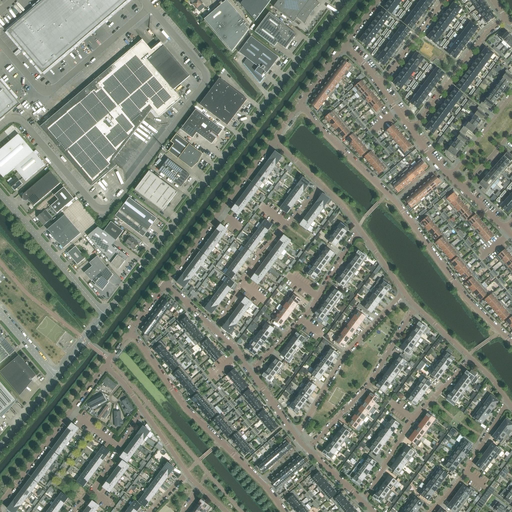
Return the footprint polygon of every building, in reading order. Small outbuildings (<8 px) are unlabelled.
[(43,0),(7,31),(43,74),(128,0),(43,0)] [(191,0),(190,1),(193,4),(192,5),(196,10),(197,9),(199,12),(204,7),(202,5),(203,4),(200,0),(191,0)] [(206,18),(204,19),(232,52),(249,30),(244,25),(247,23),(233,7),(230,3),(226,0),(223,3),(221,1),(219,3),(221,5),(215,10),(209,15),(208,16),(207,14),(205,16),(206,18)] [(243,0),(241,4),(247,11),(255,21),(271,0),(243,0)] [(278,0),(273,7),(293,22),(297,18),(305,24),(306,22),(308,18),(310,15),(311,15),(312,15),(313,14),(313,13),(313,12),(313,11),(316,7),(320,4),(319,4),(314,0),(278,0)] [(398,5),(391,0),(389,0),(387,4),(395,9),(398,5)] [(477,9),(485,4),(482,0),(481,0),(474,5),(477,9)] [(428,7),(420,1),(417,6),(425,12),(428,7)] [(461,9),(454,3),(450,7),(458,13),(461,9)] [(395,9),(387,4),(384,8),(391,14),(395,9)] [(480,14),(488,8),(485,4),(477,9),(480,14)] [(425,12),(417,6),(414,10),(421,16),(425,12)] [(458,13),(450,7),(447,12),(455,18),(458,13)] [(483,18),(491,13),(488,8),(480,14),(483,18)] [(390,16),(382,10),(379,14),(387,20),(390,16)] [(421,16),(414,10),(410,15),(418,20),(421,16)] [(455,18),(447,12),(444,16),(451,22),(455,18)] [(269,13),(255,32),(274,47),(277,43),(285,49),(294,37),(296,34),(294,32),(285,25),(269,13)] [(485,24),(494,17),(491,13),(483,18),(481,19),(485,24)] [(387,20),(379,14),(376,19),(383,25),(387,20)] [(418,20),(410,15),(407,19),(415,25),(418,20)] [(451,22),(444,16),(440,20),(448,26),(451,22)] [(383,25),(376,19),(372,23),(380,29),(383,25)] [(415,25),(407,19),(404,23),(411,29),(415,25)] [(448,26),(440,20),(437,25),(445,30),(448,26)] [(478,28),(470,22),(467,27),(475,33),(478,28)] [(380,29),(372,23),(369,27),(377,33),(380,29)] [(410,31),(403,25),(399,30),(407,35),(410,31)] [(445,30),(437,25),(434,29),(442,35),(445,30)] [(377,33),(369,27),(366,32),(374,37),(377,33)] [(475,33),(467,27),(464,31),(471,37),(475,33)] [(442,35),(434,29),(431,33),(438,39),(442,35)] [(407,35),(399,30),(396,34),(404,40),(407,35)] [(503,41),(510,34),(505,30),(502,34),(500,32),(496,36),(502,42),(503,41)] [(471,37),(464,31),(461,35),(468,41),(471,37)] [(374,37),(366,32),(363,36),(370,42),(374,37)] [(438,39),(431,33),(427,38),(435,44),(438,39)] [(404,40),(396,34),(393,38),(400,44),(404,40)] [(507,44),(511,39),(511,36),(510,34),(503,41),(507,44)] [(468,41),(461,35),(457,40),(465,46),(468,41)] [(370,42),(363,36),(359,41),(367,46),(370,42)] [(44,124),(41,127),(92,187),(98,194),(123,172),(117,165),(112,162),(135,132),(147,116),(149,113),(152,109),(159,117),(181,98),(173,90),(190,76),(156,37),(154,39),(157,42),(159,44),(151,50),(150,48),(143,40),(68,103),(44,124)] [(251,37),(239,52),(247,59),(243,63),(260,83),(264,77),(262,76),(264,75),(265,76),(279,58),(251,37)] [(400,44),(393,38),(389,43),(397,48),(400,44)] [(465,46),(457,40),(454,44),(462,50),(465,46)] [(397,48),(389,43),(386,47),(394,53),(397,48)] [(462,50),(454,44),(451,48),(458,54),(462,50)] [(394,53),(386,47),(383,51),(391,57),(394,53)] [(458,54),(451,48),(447,53),(455,59),(458,54)] [(493,54),(486,48),(482,52),(490,58),(493,54)] [(391,57),(383,51),(380,55),(387,61),(391,57)] [(490,58),(482,52),(479,57),(487,62),(490,58)] [(424,59),(416,53),(413,57),(420,63),(424,59)] [(387,61),(380,55),(376,60),(384,66),(387,61)] [(420,63),(413,57),(409,62),(417,67),(420,63)] [(487,62),(479,57),(476,61),(483,67),(487,62)] [(349,72),(354,66),(349,61),(348,64),(343,60),(339,65),(349,72)] [(483,67),(476,61),(473,65),(480,71),(483,67)] [(417,67),(409,62),(406,66),(414,72),(417,67)] [(349,72),(339,65),(336,69),(346,76),(349,72)] [(480,71),(473,65),(469,70),(477,75),(480,71)] [(414,72),(406,66),(403,70),(411,76),(414,72)] [(444,74),(436,68),(433,72),(441,78),(444,74)] [(346,76),(336,69),(333,73),(341,79),(344,75),(346,77),(346,76)] [(511,80),(511,77),(509,75),(511,73),(506,69),(504,72),(506,73),(503,77),(510,83),(511,80)] [(411,76),(403,70),(400,75),(407,80),(411,76)] [(477,75),(469,70),(466,74),(474,80),(477,75)] [(441,78),(433,72),(430,77),(437,83),(441,78)] [(341,79),(333,73),(330,78),(338,84),(341,79)] [(474,80),(466,74),(463,78),(471,84),(474,80)] [(407,80),(400,75),(397,79),(404,85),(407,80)] [(510,83),(503,77),(501,76),(498,81),(507,87),(510,83)] [(437,83),(430,77),(426,81),(434,87),(437,83)] [(219,78),(199,105),(203,107),(223,123),(227,126),(235,116),(233,115),(238,108),(240,109),(247,99),(239,93),(222,81),(219,78)] [(338,84),(330,78),(326,82),(336,89),(335,88),(338,84)] [(471,84),(463,78),(460,83),(467,88),(471,84)] [(404,85),(397,79),(393,83),(401,89),(404,85)] [(0,119),(4,116),(19,103),(0,80),(0,119)] [(356,93),(366,85),(362,81),(354,87),(358,91),(356,93)] [(434,87),(426,81),(423,85),(431,91),(434,87)] [(507,87),(498,81),(494,85),(496,86),(503,91),(507,87)] [(336,89),(326,82),(323,86),(333,94),(336,89)] [(467,88),(460,83),(456,87),(464,93),(467,88)] [(360,97),(369,89),(366,85),(356,93),(360,97)] [(431,91),(423,85),(420,90),(428,95),(431,91)] [(333,94),(323,86),(320,91),(330,98),(333,94)] [(503,91),(496,86),(493,90),(500,96),(503,91)] [(364,101),(373,93),(369,89),(360,97),(364,101)] [(463,95),(455,89),(452,93),(459,99),(463,95)] [(428,95),(420,90),(417,94),(424,100),(428,95)] [(500,96),(493,90),(490,94),(490,95),(497,100),(500,96)] [(330,98),(320,91),(317,95),(325,101),(328,97),(329,98),(330,98)] [(367,105),(376,97),(373,93),(364,101),(364,102),(365,100),(368,104),(367,105)] [(459,99),(452,93),(448,98),(456,103),(459,99)] [(497,100),(490,95),(490,94),(488,93),(485,98),(486,99),(494,104),(497,100)] [(424,100),(417,94),(413,98),(421,104),(424,100)] [(325,101),(317,95),(314,99),(323,107),(323,106),(322,105),(325,101)] [(371,109),(380,101),(376,97),(367,105),(371,109)] [(421,104),(413,98),(410,103),(418,109),(421,104)] [(456,103),(448,98),(445,102),(453,108),(456,103)] [(317,114),(323,107),(314,99),(310,104),(315,107),(314,109),(317,114)] [(494,104),(486,99),(483,103),(482,102),(480,105),(485,108),(486,106),(490,109),(494,104)] [(379,109),(384,106),(380,101),(371,109),(376,116),(381,112),(379,109)] [(453,108),(445,102),(442,106),(450,112),(453,108)] [(450,112),(442,106),(439,111),(446,116),(450,112)] [(485,115),(482,112),(483,110),(478,106),(477,109),(478,110),(475,114),(482,120),(485,115)] [(196,109),(181,130),(192,138),(197,133),(212,144),(216,138),(219,138),(218,136),(219,135),(223,130),(219,127),(199,112),(196,109)] [(328,123),(337,115),(334,111),(325,118),(328,123)] [(446,116),(439,111),(435,115),(443,121),(446,116)] [(482,120),(475,114),(472,119),(479,124),(482,120)] [(332,127),(341,119),(337,115),(328,123),(332,127)] [(443,121),(435,115),(432,119),(440,125),(443,121)] [(479,124),(472,119),(470,117),(467,122),(468,123),(476,128),(479,124)] [(335,131),(344,123),(341,119),(332,127),(335,131)] [(440,125),(432,119),(429,124),(437,129),(440,125)] [(339,135),(348,127),(344,123),(335,131),(339,135)] [(476,128),(468,123),(465,127),(464,126),(461,129),(466,133),(468,130),(472,133),(476,128)] [(437,129),(429,124),(425,128),(433,134),(437,129)] [(388,137),(397,129),(394,125),(385,133),(388,137)] [(354,134),(348,127),(339,135),(343,139),(344,138),(346,140),(354,134)] [(393,140),(401,133),(397,129),(388,137),(389,138),(390,136),(393,140)] [(468,139),(464,136),(466,133),(461,129),(455,137),(457,138),(464,144),(468,139)] [(397,144),(405,137),(401,133),(393,140),(397,144)] [(0,174),(3,178),(6,175),(15,168),(34,152),(18,134),(0,149),(0,174)] [(174,144),(168,151),(191,169),(194,165),(195,166),(198,163),(201,158),(200,157),(203,154),(176,134),(171,142),(174,144)] [(350,145),(359,137),(359,136),(357,138),(354,134),(346,140),(350,145)] [(353,149),(362,141),(359,137),(350,145),(353,149)] [(400,148),(408,142),(405,137),(397,144),(400,148)] [(464,144),(457,138),(454,142),(461,148),(464,144)] [(357,153),(366,145),(366,144),(364,146),(361,142),(363,141),(362,141),(353,149),(357,153)] [(408,150),(412,146),(408,142),(400,148),(399,150),(405,156),(410,152),(408,150)] [(461,148),(454,142),(451,147),(450,147),(458,152),(461,148)] [(367,156),(372,151),(366,145),(357,153),(360,157),(365,153),(367,156)] [(458,152),(450,147),(451,147),(449,146),(444,153),(449,156),(450,154),(454,157),(458,152)] [(413,156),(418,152),(415,149),(409,155),(412,158),(414,156),(413,156)] [(368,162),(375,156),(372,151),(367,156),(364,158),(368,162)] [(34,152),(15,168),(26,181),(45,165),(34,152)] [(282,157),(275,152),(274,154),(273,154),(272,156),(279,161),(280,159),(282,157)] [(279,161),(272,156),(268,161),(275,166),(279,161)] [(371,166),(379,160),(375,156),(368,162),(371,166)] [(511,162),(504,156),(500,160),(507,166),(511,162)] [(168,159),(159,171),(181,187),(190,176),(168,159)] [(427,168),(424,163),(425,162),(422,159),(417,164),(423,171),(427,168)] [(375,170),(384,162),(382,163),(379,160),(371,166),(375,170)] [(507,166),(500,160),(497,164),(505,171),(509,167),(507,166)] [(275,166),(268,161),(265,165),(272,170),(275,166)] [(390,169),(384,162),(375,170),(378,175),(383,171),(385,174),(390,169)] [(423,171),(417,164),(412,167),(419,175),(423,171)] [(505,171),(497,164),(493,168),(501,175),(505,171)] [(272,170),(265,165),(262,169),(269,175),(272,170)] [(419,175),(412,167),(409,170),(407,169),(415,178),(419,175)] [(501,175),(493,168),(489,172),(498,179),(498,180),(502,176),(501,176),(501,175)] [(269,175),(262,169),(259,174),(266,179),(269,175)] [(415,178),(407,169),(403,173),(411,182),(415,178)] [(149,171),(135,190),(163,211),(177,192),(169,186),(154,175),(149,171)] [(22,196),(22,197),(22,198),(23,199),(23,200),(24,201),(25,201),(26,201),(27,201),(28,200),(34,206),(36,204),(60,183),(50,172),(46,175),(25,193),(24,195),(23,195),(22,196)] [(498,179),(489,172),(486,176),(494,183),(498,179)] [(411,182),(403,173),(399,176),(407,185),(411,182)] [(266,179),(259,174),(255,178),(262,183),(266,179)] [(445,182),(441,177),(438,180),(434,175),(430,179),(438,188),(445,182)] [(407,185),(399,176),(400,178),(396,181),(395,179),(395,180),(403,189),(407,185)] [(494,183),(486,176),(482,180),(491,187),(494,183)] [(11,178),(7,181),(10,184),(9,185),(15,191),(17,189),(23,184),(17,178),(13,181),(11,178)] [(262,183),(255,178),(252,182),(259,188),(262,183)] [(310,183),(303,178),(301,180),(300,182),(307,188),(308,185),(310,183)] [(438,188),(430,179),(426,182),(434,192),(438,188)] [(403,189),(395,180),(388,186),(392,190),(395,188),(398,193),(403,189)] [(491,187),(482,180),(478,184),(482,188),(480,190),(485,194),(491,187)] [(307,188),(300,182),(296,187),(303,192),(307,188)] [(434,192),(426,182),(422,186),(430,195),(434,192)] [(258,189),(251,184),(248,188),(255,193),(258,189)] [(430,195),(422,186),(418,189),(424,197),(428,194),(429,195),(430,195)] [(58,200),(51,206),(57,214),(73,200),(74,199),(64,187),(55,195),(58,200)] [(303,192),(296,187),(293,191),(300,196),(303,192)] [(444,195),(452,189),(450,187),(445,191),(442,193),(444,195)] [(255,193),(248,188),(245,192),(252,198),(255,193)] [(424,197),(418,189),(413,193),(420,200),(422,202),(420,200),(424,197)] [(300,196),(293,191),(290,195),(297,201),(300,196)] [(252,198),(245,192),(241,197),(248,202),(252,198)] [(420,200),(413,193),(409,196),(413,200),(417,206),(422,202),(420,200)] [(449,205),(458,197),(454,193),(445,201),(449,205)] [(331,201),(323,194),(321,196),(319,199),(326,204),(328,205),(331,201)] [(297,201),(290,195),(287,200),(294,205),(297,201)] [(417,206),(413,200),(409,196),(405,200),(409,205),(406,207),(410,212),(417,206)] [(248,202),(241,197),(238,201),(245,206),(248,202)] [(452,209),(461,201),(458,197),(449,205),(452,209)] [(122,207),(115,216),(143,237),(150,228),(157,219),(129,198),(122,207)] [(326,204),(319,199),(316,203),(323,208),(326,204)] [(511,207),(511,203),(507,199),(503,203),(511,209),(511,207)] [(294,205),(287,200),(283,204),(290,209),(294,205)] [(245,206),(238,201),(235,205),(242,211),(245,206)] [(456,213),(465,205),(461,201),(452,209),(456,213)] [(323,208),(316,203),(313,207),(320,212),(323,208)] [(511,209),(503,203),(500,207),(507,213),(511,209)] [(290,209),(283,204),(280,209),(287,214),(290,209)] [(242,211),(235,205),(231,210),(238,215),(242,211)] [(459,217),(469,209),(465,205),(456,213),(459,217)] [(320,212),(313,207),(310,212),(317,217),(320,212)] [(470,216),(472,214),(469,209),(459,217),(463,222),(465,220),(470,216)] [(317,217),(310,212),(306,216),(313,221),(317,217)] [(38,217),(37,217),(44,225),(46,223),(49,220),(43,213),(41,214),(39,216),(38,217)] [(424,228),(433,220),(427,213),(422,217),(425,220),(420,223),(424,228)] [(49,228),(48,230),(54,237),(56,239),(73,224),(65,215),(49,228)] [(471,218),(470,216),(465,220),(470,227),(479,219),(476,215),(471,218)] [(313,221),(306,216),(303,220),(310,226),(313,221)] [(474,231),(483,223),(479,219),(470,227),(474,231)] [(272,225),(265,220),(262,225),(269,230),(272,225)] [(310,226),(303,220),(300,225),(307,230),(310,226)] [(428,232),(435,225),(432,221),(434,220),(433,220),(424,228),(428,232)] [(98,227),(88,236),(91,239),(115,268),(118,271),(128,257),(113,245),(116,241),(122,233),(123,231),(111,222),(105,230),(104,231),(98,227)] [(349,229),(344,226),(345,225),(342,222),(341,223),(340,222),(336,227),(345,234),(349,229)] [(477,235),(486,227),(483,223),(474,231),(477,235)] [(73,224),(56,239),(57,241),(64,248),(81,234),(73,224)] [(227,230),(222,226),(220,225),(217,229),(224,234),(227,230)] [(269,230),(262,225),(259,229),(266,234),(269,230)] [(431,236),(439,229),(435,225),(428,232),(431,236)] [(345,234),(336,227),(337,228),(334,232),(342,238),(345,234)] [(481,239),(490,231),(486,227),(477,235),(481,239)] [(224,234),(217,229),(214,233),(221,239),(224,234)] [(266,234),(259,229),(255,233),(262,239),(266,234)] [(435,240),(443,233),(439,229),(431,236),(435,240)] [(484,244),(494,236),(490,231),(481,239),(484,244)] [(342,238),(334,232),(331,236),(330,235),(339,242),(342,238)] [(221,239),(214,233),(211,238),(218,243),(221,239)] [(262,239),(255,233),(252,238),(259,243),(262,239)] [(339,242),(330,235),(326,240),(336,247),(339,242)] [(291,241),(284,236),(280,240),(287,245),(291,241)] [(439,248),(448,240),(444,236),(435,243),(439,248)] [(130,237),(125,243),(134,250),(139,243),(130,237)] [(218,243),(211,238),(207,242),(214,247),(218,243)] [(259,243),(252,238),(249,242),(256,247),(259,243)] [(287,245),(280,240),(277,244),(284,250),(287,245)] [(442,252),(452,244),(451,244),(450,245),(447,241),(448,240),(439,248),(442,252)] [(214,247),(207,242),(204,246),(211,252),(214,247)] [(256,247),(249,242),(245,247),(252,252),(256,247)] [(284,250),(277,244),(274,249),(281,254),(284,250)] [(446,256),(455,248),(452,244),(442,252),(446,256)] [(71,250),(68,253),(78,265),(81,262),(86,258),(76,246),(71,250)] [(211,252),(204,246),(201,251),(208,256),(211,252)] [(334,254),(325,247),(322,251),(331,258),(334,254)] [(252,253),(244,248),(241,252),(248,258),(252,253)] [(457,254),(459,252),(455,248),(446,256),(450,260),(452,258),(457,254)] [(281,254),(274,249),(271,253),(278,258),(281,254)] [(500,262),(509,254),(505,249),(496,257),(500,262)] [(367,257),(366,256),(366,255),(363,253),(363,254),(358,250),(355,255),(364,262),(367,257)] [(331,258),(322,251),(318,256),(328,262),(331,258)] [(207,257),(200,252),(196,257),(203,262),(207,257)] [(248,258),(241,252),(238,257),(245,262),(248,258)] [(278,258),(271,253),(267,257),(274,263),(278,258)] [(463,260),(457,254),(452,258),(454,260),(450,264),(454,268),(463,260)] [(503,266),(511,258),(511,256),(509,254),(500,262),(503,266)] [(364,262),(355,255),(352,259),(361,266),(364,262)] [(92,266),(84,273),(91,281),(107,268),(107,267),(97,256),(89,263),(92,266)] [(328,262),(318,256),(315,260),(324,267),(328,262)] [(203,262),(196,257),(193,261),(200,266),(203,262)] [(245,262),(238,257),(235,261),(242,266),(245,262)] [(274,263),(267,257),(264,262),(271,267),(274,263)] [(507,270),(511,265),(511,258),(503,266),(507,270)] [(361,266),(352,259),(348,264),(358,270),(361,266)] [(324,267),(315,260),(312,264),(321,271),(324,267)] [(457,272),(467,264),(463,260),(454,268),(457,272)] [(200,266),(193,261),(190,265),(197,271),(200,266)] [(242,266),(235,261),(231,265),(238,271),(242,266)] [(271,267),(264,262),(261,266),(268,271),(271,267)] [(321,271),(312,264),(313,265),(310,269),(309,268),(318,275),(321,271)] [(358,270),(348,264),(345,268),(354,275),(358,270)] [(461,276),(470,268),(467,264),(457,272),(461,276)] [(197,271),(190,265),(187,270),(194,275),(197,271)] [(238,271),(231,265),(228,270),(235,275),(238,271)] [(268,271),(261,266),(258,270),(265,276),(268,271)] [(107,268),(91,281),(92,280),(95,283),(96,284),(95,285),(102,291),(104,288),(109,282),(108,282),(113,275),(107,268)] [(318,275),(309,268),(306,272),(305,273),(314,280),(318,275)] [(354,275),(345,268),(342,272),(351,279),(354,275)] [(467,278),(472,274),(474,273),(470,268),(461,276),(465,281),(467,278)] [(194,275),(187,270),(184,274),(191,279),(194,275)] [(235,275),(228,270),(225,274),(232,279),(235,275)] [(265,276),(258,270),(254,275),(261,280),(265,276)] [(351,279),(342,272),(339,277),(348,283),(351,279)] [(191,279),(184,274),(180,278),(187,284),(191,279)] [(478,280),(472,274),(467,278),(469,280),(465,284),(469,288),(478,280)] [(261,280),(254,275),(251,279),(258,284),(261,280)] [(348,283),(339,277),(335,281),(344,288),(348,283)] [(187,284),(180,278),(178,281),(177,283),(184,288),(186,286),(187,284)] [(235,284),(228,278),(224,283),(231,288),(235,284)] [(391,287),(387,284),(387,283),(384,281),(382,280),(379,285),(388,292),(391,287)] [(472,293),(481,285),(478,280),(469,288),(472,293)] [(231,288),(224,283),(221,287),(228,292),(231,288)] [(388,292),(379,285),(376,289),(385,296),(388,292)] [(476,297),(485,289),(481,285),(472,293),(476,297)] [(228,292),(221,287),(218,291),(225,297),(228,292)] [(343,295),(334,288),(330,292),(340,299),(343,295)] [(385,296),(376,289),(372,293),(381,300),(385,296)] [(490,295),(485,289),(476,297),(479,301),(487,295),(488,297),(490,295)] [(225,297),(218,291),(215,296),(222,301),(225,297)] [(340,299),(330,292),(327,297),(336,304),(340,299)] [(381,300),(372,293),(369,298),(378,305),(381,300)] [(488,305),(497,297),(493,293),(490,295),(488,297),(484,301),(488,305)] [(301,300),(293,294),(290,298),(298,304),(301,300)] [(222,301),(215,296),(211,300),(218,305),(222,301)] [(336,304),(327,297),(324,301),(333,308),(336,304)] [(491,309),(501,301),(500,301),(499,302),(496,299),(497,297),(488,305),(491,309)] [(175,304),(171,300),(169,298),(167,301),(168,303),(169,303),(168,303),(163,300),(160,304),(170,311),(175,304)] [(252,303),(245,298),(242,302),(249,307),(252,303)] [(298,304),(290,298),(289,298),(285,302),(295,309),(298,304)] [(378,305),(369,298),(366,302),(375,309),(378,305)] [(218,305),(211,300),(208,304),(215,310),(218,305)] [(333,308),(324,301),(321,305),(330,312),(333,308)] [(495,313),(504,305),(501,301),(491,309),(495,313)] [(249,307),(242,302),(239,307),(246,312),(249,307)] [(295,309),(285,302),(282,307),(291,313),(295,309)] [(366,302),(363,306),(359,303),(357,306),(368,315),(370,312),(372,313),(375,309),(366,302)] [(215,310),(208,304),(206,303),(203,307),(212,314),(213,312),(215,310)] [(170,311),(160,304),(157,308),(165,315),(168,311),(170,312),(170,311)] [(330,312),(321,305),(318,310),(327,317),(327,316),(326,316),(329,312),(330,313),(330,312)] [(498,317),(508,309),(504,305),(495,313),(498,317)] [(246,312),(239,307),(235,311),(242,316),(246,312)] [(291,313),(282,307),(279,311),(288,318),(291,313)] [(165,315),(157,308),(153,313),(162,319),(165,315)] [(508,320),(511,316),(511,314),(508,309),(498,317),(502,321),(506,318),(508,320)] [(327,317),(318,310),(314,314),(323,321),(327,317)] [(242,316),(235,311),(232,315),(239,320),(242,316)] [(288,318),(279,311),(276,315),(285,322),(288,318)] [(366,317),(358,311),(355,315),(354,315),(363,322),(366,317)] [(162,319),(153,313),(150,317),(160,324),(159,323),(162,319)] [(239,320),(232,315),(229,319),(236,325),(239,320)] [(285,322),(276,315),(272,320),(281,327),(285,322)] [(363,322),(354,315),(350,319),(359,326),(363,322)] [(181,329),(191,321),(187,316),(183,320),(180,318),(175,322),(181,329)] [(160,324),(150,317),(147,322),(157,329),(160,324)] [(236,325),(229,319),(226,324),(233,329),(236,325)] [(359,326),(350,319),(347,323),(356,330),(359,326)] [(185,333),(194,325),(191,321),(181,329),(182,329),(183,328),(186,331),(185,333)] [(157,329),(147,322),(144,326),(154,333),(152,332),(155,328),(157,329)] [(429,330),(426,328),(427,327),(424,324),(423,325),(419,322),(415,327),(424,333),(426,334),(429,330)] [(274,329),(266,323),(263,328),(271,334),(274,329)] [(356,330),(347,323),(347,324),(348,325),(345,328),(344,328),(353,335),(356,330)] [(233,329),(226,324),(222,328),(229,333),(233,329)] [(188,337),(198,329),(194,325),(185,333),(188,337)] [(147,342),(154,333),(144,326),(140,330),(145,334),(143,337),(147,342)] [(424,333),(415,327),(412,331),(421,338),(422,337),(421,337),(424,333)] [(271,334),(263,328),(260,332),(259,331),(268,338),(271,334)] [(353,335),(344,328),(341,332),(350,339),(353,335)] [(192,341),(201,333),(198,329),(188,337),(192,341)] [(268,338),(259,331),(255,336),(265,342),(268,338)] [(421,338),(412,331),(409,335),(418,342),(421,338)] [(306,339),(297,332),(293,336),(302,343),(306,339)] [(350,339),(341,332),(337,336),(347,343),(350,339)] [(196,345),(197,344),(202,340),(205,337),(201,333),(192,341),(196,345)] [(14,351),(7,342),(5,340),(2,335),(1,336),(0,334),(0,362),(8,356),(10,354),(14,351)] [(418,342),(409,335),(406,339),(415,346),(418,342)] [(265,342),(255,336),(256,337),(253,341),(261,347),(265,342)] [(302,343),(293,336),(290,341),(298,347),(301,343),(302,343)] [(347,343),(337,336),(334,341),(343,348),(347,343)] [(152,346),(160,339),(158,337),(155,340),(151,344),(152,346)] [(204,342),(202,340),(197,344),(199,347),(201,345),(204,349),(202,350),(203,351),(212,343),(208,338),(204,342)] [(415,346),(406,339),(403,344),(412,351),(415,346)] [(158,355),(167,347),(161,340),(156,344),(158,347),(154,351),(158,355)] [(261,347),(253,341),(250,345),(249,344),(258,351),(261,347)] [(298,347),(290,341),(287,345),(296,352),(295,351),(298,347)] [(206,355),(216,347),(212,343),(203,351),(206,355)] [(258,351),(249,344),(246,349),(255,356),(258,351)] [(412,351),(403,344),(399,348),(409,356),(413,351),(412,351)] [(296,352),(287,345),(283,349),(293,356),(296,352)] [(161,359),(169,352),(166,349),(167,347),(158,355),(161,359)] [(210,359),(219,351),(216,347),(206,355),(210,359)] [(338,354),(330,348),(327,352),(326,351),(326,352),(335,359),(338,354)] [(450,355),(452,352),(448,348),(442,356),(451,363),(455,358),(450,355)] [(293,356),(283,349),(280,354),(288,360),(291,356),(292,356),(293,356)] [(214,363),(223,355),(219,351),(210,359),(214,363)] [(165,363),(174,355),(172,356),(169,352),(161,359),(165,363)] [(335,359),(326,352),(323,356),(332,363),(335,359)] [(36,376),(18,355),(15,358),(14,359),(14,360),(13,360),(0,370),(0,373),(19,396),(25,389),(32,380),(31,380),(31,379),(35,376),(36,376)] [(168,367),(177,359),(174,355),(165,363),(168,367)] [(332,363),(323,356),(324,357),(320,361),(329,367),(332,363)] [(408,363),(398,356),(395,360),(404,367),(405,367),(408,363)] [(451,363),(442,356),(443,357),(440,361),(439,360),(448,367),(451,363)] [(284,365),(275,358),(272,362),(281,369),(284,365)] [(175,369),(180,365),(176,361),(178,359),(177,359),(168,367),(172,371),(175,369)] [(404,367),(395,360),(392,364),(401,371),(404,367)] [(448,367),(439,360),(436,365),(445,372),(448,367)] [(329,367),(320,361),(317,365),(317,364),(316,365),(325,372),(329,367)] [(281,369),(272,362),(269,367),(278,374),(281,369)] [(401,371),(392,364),(389,369),(398,376),(401,371)] [(185,371),(180,365),(175,369),(177,371),(172,375),(176,379),(185,371)] [(325,372),(316,365),(313,369),(322,376),(325,372)] [(445,372),(436,365),(432,369),(441,376),(445,372)] [(278,374),(269,367),(265,371),(273,377),(276,373),(277,374),(278,374)] [(230,380),(238,373),(234,369),(227,375),(230,380)] [(322,376),(313,369),(310,374),(319,380),(322,376)] [(398,376),(389,369),(385,373),(394,380),(398,376)] [(441,376),(432,369),(433,370),(430,374),(438,380),(441,376)] [(179,383),(189,375),(185,371),(176,379),(179,383)] [(273,377),(265,371),(262,376),(266,379),(266,380),(269,382),(269,381),(270,382),(273,377)] [(475,377),(474,376),(475,375),(472,373),(471,374),(466,371),(463,375),(472,382),(475,377)] [(233,385),(242,377),(238,373),(230,380),(234,384),(232,385),(233,385)] [(394,380),(385,373),(382,377),(391,384),(392,385),(395,381),(394,380)] [(183,387),(192,379),(189,375),(179,383),(183,387)] [(472,382),(463,375),(460,379),(468,386),(471,382),(472,382)] [(107,377),(103,382),(105,384),(104,386),(106,388),(107,386),(112,391),(117,385),(107,377)] [(236,389),(245,381),(242,377),(233,385),(236,389)] [(391,384),(382,377),(379,382),(388,389),(391,384)] [(432,384),(424,377),(421,382),(420,381),(419,381),(428,388),(432,384)] [(187,391),(194,385),(191,381),(193,380),(192,379),(183,387),(187,391)] [(468,386),(460,379),(456,384),(466,391),(466,390),(465,390),(468,386)] [(247,391),(245,389),(249,386),(245,381),(236,389),(242,396),(247,391)] [(317,387),(309,381),(306,385),(305,384),(305,385),(314,391),(317,387)] [(428,388),(419,381),(416,386),(425,393),(428,388)] [(0,413),(15,400),(0,382),(0,419),(1,418),(0,417),(0,413)] [(388,389),(379,382),(375,386),(384,392),(387,388),(388,389)] [(466,391),(456,384),(453,388),(462,395),(466,391)] [(193,393),(198,389),(194,385),(187,391),(190,396),(193,393)] [(314,391),(305,385),(301,389),(310,396),(314,391)] [(425,393),(416,386),(413,390),(422,397),(425,393)] [(462,395),(453,388),(450,392),(459,399),(458,398),(461,394),(462,395)] [(202,397),(199,393),(200,392),(198,389),(193,393),(195,396),(191,399),(194,404),(204,396),(203,395),(202,397)] [(244,401),(253,393),(249,389),(247,391),(242,396),(240,397),(244,401)] [(310,396),(301,389),(298,393),(307,400),(310,396)] [(422,397),(413,390),(414,391),(411,395),(419,401),(422,397)] [(381,400),(371,392),(367,397),(375,403),(377,405),(381,400)] [(459,399),(450,392),(447,397),(456,404),(459,399)] [(247,405),(257,397),(253,393),(244,401),(247,405)] [(307,400),(298,393),(295,398),(304,404),(307,400)] [(496,400),(496,399),(493,397),(492,398),(491,397),(491,396),(489,393),(485,399),(495,407),(497,403),(498,402),(497,401),(496,400)] [(103,394),(87,402),(91,409),(106,401),(103,394)] [(419,401),(411,395),(407,400),(415,406),(419,401)] [(198,408),(207,400),(204,396),(194,404),(198,408)] [(134,409),(127,397),(121,401),(125,407),(123,408),(126,412),(127,411),(129,413),(134,409)] [(251,410),(260,401),(257,397),(247,405),(251,410)] [(375,403),(367,397),(364,401),(373,408),(372,407),(375,403)] [(304,404),(295,398),(292,402),(301,409),(304,404)] [(495,407),(485,399),(481,403),(492,411),(495,407)] [(201,412),(211,404),(207,400),(198,408),(201,412)] [(261,412),(260,410),(264,406),(260,401),(251,410),(257,416),(261,412)] [(373,408),(364,401),(361,406),(370,413),(373,408)] [(301,409),(292,402),(288,406),(290,408),(289,409),(292,411),(293,410),(297,413),(301,409)] [(492,411),(481,403),(478,408),(488,415),(492,411)] [(205,416),(214,408),(211,404),(201,412),(205,416)] [(106,405),(98,418),(100,420),(102,418),(105,420),(109,413),(107,411),(109,408),(106,405)] [(370,413),(361,406),(358,410),(367,417),(367,416),(366,416),(369,412),(370,413)] [(213,417),(218,412),(214,408),(205,416),(209,420),(213,417)] [(488,415),(478,408),(475,412),(485,419),(488,415)] [(260,420),(268,414),(264,409),(261,412),(257,416),(260,420)] [(367,417),(358,410),(354,414),(363,421),(367,417)] [(121,411),(114,411),(114,428),(121,428),(121,424),(123,424),(123,421),(121,421),(121,411)] [(225,417),(221,413),(220,414),(218,412),(213,417),(215,419),(212,421),(216,425),(225,417)] [(485,419),(475,412),(472,416),(482,424),(485,419)] [(435,419),(427,413),(424,417),(432,423),(435,419)] [(264,424),(271,418),(268,414),(260,420),(264,424)] [(363,421),(354,414),(351,419),(359,425),(362,421),(363,421)] [(219,430),(229,422),(225,417),(216,425),(219,430)] [(432,423),(424,417),(421,422),(429,428),(432,423)] [(267,428),(275,422),(271,418),(264,424),(267,428)] [(400,424),(391,418),(388,423),(396,429),(400,424)] [(359,425),(351,419),(348,423),(356,429),(359,425)] [(511,424),(511,423),(508,421),(506,420),(505,420),(504,421),(502,424),(511,432),(511,431),(510,430),(511,427),(511,424)] [(223,434),(232,426),(232,425),(230,427),(227,423),(229,422),(219,430),(223,434)] [(271,433),(279,426),(275,422),(267,428),(271,433)] [(429,428),(421,422),(417,426),(427,433),(427,432),(426,432),(429,428)] [(79,428),(73,424),(72,423),(68,428),(75,433),(79,428)] [(396,429),(388,423),(385,427),(384,426),(393,433),(396,429)] [(511,432),(502,424),(499,428),(509,436),(511,432)] [(150,432),(143,426),(142,428),(140,431),(147,436),(150,432)] [(227,438),(231,434),(236,430),(232,426),(223,434),(227,438)] [(352,434),(342,426),(338,431),(348,438),(349,439),(352,434)] [(393,433),(384,426),(381,431),(390,437),(393,433)] [(427,433),(417,426),(414,430),(423,437),(427,433)] [(75,433),(68,428),(65,432),(72,437),(75,433)] [(509,436),(499,428),(495,433),(505,440),(509,436)] [(243,435),(239,431),(238,432),(236,430),(231,434),(233,436),(230,439),(234,443),(243,435)] [(423,437),(414,430),(411,435),(419,441),(422,437),(423,437)] [(147,436),(140,431),(137,435),(144,440),(147,436)] [(348,438),(338,431),(335,435),(344,442),(348,438)] [(390,437),(381,431),(377,435),(386,442),(390,437)] [(72,437),(65,432),(62,436),(69,442),(72,437)] [(505,440),(495,433),(492,437),(502,445),(505,440)] [(144,440),(137,435),(133,440),(140,445),(144,440)] [(237,447),(245,440),(242,437),(243,435),(234,443),(237,447)] [(344,442),(335,435),(332,440),(341,447),(344,442)] [(386,442),(377,435),(374,439),(383,446),(386,442)] [(419,441),(411,435),(408,439),(416,445),(419,441)] [(69,442),(62,436),(59,441),(66,446),(69,442)] [(293,448),(289,443),(291,441),(287,437),(281,442),(289,451),(293,448)] [(472,446),(462,438),(459,443),(469,450),(472,446)] [(383,446),(374,439),(371,444),(380,450),(383,446)] [(140,445),(133,440),(130,444),(137,449),(140,445)] [(241,451),(250,443),(248,444),(245,440),(237,447),(241,451)] [(341,447),(332,440),(329,444),(337,450),(340,446),(341,447)] [(66,446),(59,441),(55,445),(62,450),(66,446)] [(289,451),(281,442),(280,443),(282,444),(278,447),(285,455),(289,451)] [(256,450),(250,443),(241,451),(244,456),(249,452),(251,454),(256,450)] [(469,450),(459,443),(456,447),(466,455),(469,450)] [(502,451),(492,443),(488,448),(499,456),(502,451)] [(137,449),(130,444),(127,448),(134,453),(137,449)] [(337,450),(329,444),(325,448),(335,455),(334,454),(337,450)] [(380,450),(371,444),(372,444),(368,449),(377,455),(380,450)] [(62,450),(55,445),(52,449),(59,455),(62,450)] [(416,454),(406,446),(403,450),(412,457),(413,458),(416,454)] [(110,452),(107,449),(103,447),(100,451),(107,456),(110,452)] [(285,455),(278,447),(274,451),(280,458),(285,455)] [(466,455),(456,447),(453,451),(463,459),(466,455)] [(134,453),(127,448),(124,452),(131,458),(134,453)] [(335,455),(325,448),(322,453),(327,456),(326,457),(329,459),(330,459),(331,460),(335,455)] [(499,456),(488,448),(485,452),(495,460),(499,456)] [(412,457),(403,450),(400,455),(409,462),(412,457)] [(58,456),(51,451),(48,455),(55,461),(58,456)] [(107,456),(100,451),(96,455),(103,461),(107,456)] [(280,458),(274,451),(270,454),(276,462),(280,458)] [(463,459),(453,451),(449,456),(459,463),(463,459)] [(131,458),(124,452),(120,457),(127,462),(131,458)] [(495,460),(485,452),(482,457),(490,463),(493,458),(495,460)] [(276,462),(270,454),(266,458),(272,465),(276,462)] [(55,461),(48,455),(44,460),(51,465),(55,461)] [(103,461),(96,455),(93,460),(100,465),(103,461)] [(302,467),(309,461),(306,457),(303,460),(299,455),(295,459),(302,467)] [(366,455),(363,459),(364,460),(373,467),(376,462),(366,455)] [(409,462),(400,455),(396,459),(404,465),(408,461),(408,462),(409,462)] [(459,463),(449,456),(446,460),(456,468),(459,463)] [(490,463),(482,457),(479,461),(487,467),(490,463)] [(272,465),(266,458),(262,461),(268,469),(272,465)] [(303,468),(302,467),(295,459),(291,462),(299,471),(303,468)] [(404,465),(396,459),(393,463),(402,470),(401,469),(404,465)] [(51,465),(44,460),(41,464),(48,469),(51,465)] [(100,465),(93,460),(90,464),(97,469),(100,465)] [(364,460),(361,465),(370,471),(373,467),(364,460)] [(456,468),(446,460),(443,464),(453,472),(456,468)] [(129,466),(122,461),(119,465),(126,470),(129,466)] [(268,469),(262,461),(255,467),(257,471),(260,468),(264,473),(268,469)] [(487,467),(479,461),(475,465),(484,471),(487,467)] [(299,471),(291,462),(287,466),(294,474),(297,471),(298,472),(299,471)] [(174,468),(168,463),(166,465),(164,467),(171,472),(173,470),(174,468)] [(359,463),(355,467),(367,476),(370,471),(361,465),(359,463)] [(402,470),(393,463),(390,468),(399,475),(402,470)] [(48,469),(41,464),(38,468),(45,474),(48,469)] [(97,469),(90,464),(87,468),(94,474),(97,469)] [(126,470),(119,465),(116,469),(123,475),(126,470)] [(294,474),(287,466),(283,470),(291,479),(295,475),(294,474)] [(171,472),(164,467),(161,472),(168,477),(171,472)] [(355,467),(352,472),(363,480),(367,476),(355,467)] [(448,474),(438,467),(434,471),(444,479),(448,474)] [(45,474),(38,468),(35,473),(42,478),(45,474)] [(94,474),(87,468),(83,473),(90,478),(94,474)] [(123,475),(116,469),(113,474),(120,479),(123,475)] [(291,479),(283,470),(279,473),(287,482),(291,479)] [(444,479),(434,471),(431,476),(441,483),(444,479)] [(168,477),(161,472),(158,476),(165,481),(168,477)] [(313,484),(323,476),(319,472),(315,476),(313,473),(308,477),(310,480),(313,484)] [(352,472),(349,476),(352,479),(352,480),(355,482),(355,481),(360,485),(363,480),(352,472)] [(42,478),(35,473),(31,477),(38,482),(42,478)] [(90,478),(83,473),(80,477),(87,482),(90,478)] [(287,482),(279,473),(275,477),(283,486),(287,482)] [(120,479),(113,474),(109,478),(116,483),(120,479)] [(398,482),(389,475),(385,480),(394,486),(398,482)] [(165,481),(158,476),(154,480),(161,485),(165,481)] [(318,487),(326,480),(323,476),(313,484),(314,485),(315,483),(318,487)] [(441,483),(431,476),(428,480),(438,488),(441,483)] [(87,482),(80,477),(77,482),(84,487),(87,482)] [(283,486),(275,477),(270,480),(274,485),(273,486),(277,491),(283,486)] [(37,484),(30,478),(27,483),(34,488),(37,484)] [(116,483),(109,478),(106,482),(113,488),(116,483)] [(161,485),(154,480),(151,484),(158,490),(161,485)] [(321,492),(330,484),(326,480),(318,487),(317,488),(321,492)] [(394,486),(385,480),(382,484),(390,490),(393,486),(394,487),(394,486)] [(438,488),(428,480),(430,482),(427,486),(425,484),(435,492),(438,488)] [(113,488),(106,482),(103,487),(110,492),(113,488)] [(34,488),(27,483),(24,487),(31,492),(34,488)] [(158,490),(151,484),(148,489),(155,494),(158,490)] [(324,496),(333,488),(330,484),(321,492),(320,492),(324,496)] [(390,490),(382,484),(379,488),(387,494),(390,490)] [(435,492),(425,484),(421,489),(431,496),(435,492)] [(473,492),(463,485),(460,489),(470,497),(473,492)] [(31,492),(24,487),(20,492),(27,497),(31,492)] [(335,495),(337,493),(333,488),(324,496),(328,501),(330,499),(332,501),(334,500),(333,500),(337,497),(335,495)] [(387,494),(379,488),(376,493),(385,499),(384,498),(387,494)] [(155,494),(148,489),(145,493),(152,498),(155,494)] [(431,496),(421,489),(418,493),(428,501),(431,496)] [(470,497),(460,489),(457,494),(467,501),(470,497)] [(289,505),(299,497),(293,490),(288,495),(290,497),(286,501),(289,505)] [(27,497),(20,492),(17,496),(24,501),(27,497)] [(511,494),(509,492),(507,495),(505,493),(502,498),(504,499),(504,500),(510,504),(511,500),(511,494)] [(68,498),(61,493),(58,497),(65,503),(68,498)] [(152,498),(145,493),(141,497),(148,503),(152,498)] [(336,505),(345,497),(341,493),(337,497),(333,500),(334,500),(332,501),(336,505)] [(385,499),(376,493),(372,497),(381,504),(385,499)] [(467,501),(457,494),(453,498),(464,506),(467,501)] [(24,501),(17,496),(14,500),(21,505),(24,501)] [(423,503),(413,496),(410,500),(420,508),(423,503)] [(65,503),(58,497),(55,502),(62,507),(65,503)] [(148,503),(141,497),(138,502),(145,507),(148,503)] [(289,505),(293,509),(301,502),(298,499),(299,497),(289,505)] [(339,509),(349,501),(345,497),(336,505),(339,509)] [(464,506),(453,498),(450,502),(460,510),(464,506)] [(208,511),(212,507),(205,502),(201,499),(199,502),(200,503),(198,505),(206,511),(207,511),(208,511)] [(21,505),(14,500),(11,504),(18,510),(21,505)] [(420,508),(410,500),(406,504),(416,511),(420,508)] [(99,506),(93,501),(92,501),(89,505),(96,511),(99,506)] [(141,506),(134,501),(131,506),(138,511),(141,506)] [(295,511),(297,511),(305,506),(302,501),(301,502),(293,509),(295,511)] [(341,511),(344,511),(352,506),(349,501),(339,509),(341,511)] [(62,507),(55,502),(51,506),(58,511),(62,507)] [(460,510),(450,502),(447,507),(453,511),(455,511),(458,509),(460,510)] [(504,511),(507,510),(497,502),(492,508),(497,511),(504,511)]
